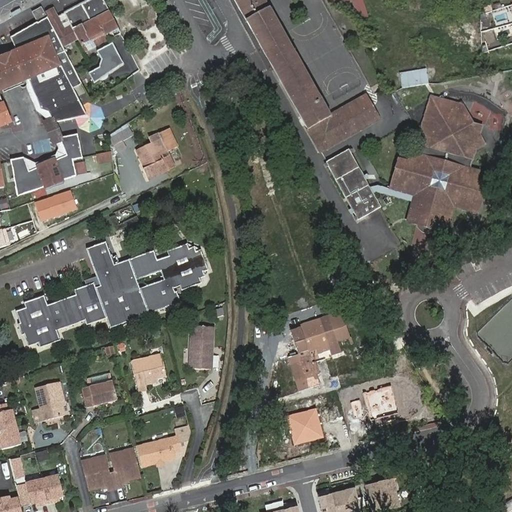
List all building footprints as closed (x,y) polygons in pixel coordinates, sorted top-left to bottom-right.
[(102,32),(106,42),(120,34),(102,0),(94,0),(94,3),(88,1),(86,3),(94,18),(102,32)] [(234,0),(261,48),(284,35),(264,0),(234,0)] [(329,0),(331,7),(351,1),(357,22),(368,18),(362,0),(329,0)] [(65,14),(72,27),(78,39),(83,48),(85,47),(88,52),(106,42),(102,32),(94,18),(86,3),(82,5),(81,9),(81,12),(78,11),(74,10),(65,14)] [(57,34),(56,34),(63,47),(78,39),(72,27),(65,14),(57,18),(52,8),(46,12),(57,34)] [(46,17),(41,9),(33,13),(37,21),(38,22),(46,17)] [(56,34),(47,17),(38,22),(37,21),(11,36),(18,52),(12,54),(0,60),(0,90),(24,80),(28,78),(41,109),(50,114),(54,123),(87,115),(73,86),(80,82),(64,51),(63,47),(56,34)] [(284,35),(261,48),(291,101),(314,89),(284,35)] [(113,43),(96,51),(101,60),(98,68),(88,74),(93,84),(123,63),(113,43)] [(502,71),(491,74),(493,83),(504,81),(502,71)] [(49,125),(54,123),(50,114),(41,109),(28,78),(24,80),(36,112),(45,118),(49,125)] [(314,89),(291,101),(320,152),(374,122),(361,99),(329,116),(314,89)] [(481,94),(477,103),(485,107),(489,98),(481,94)] [(0,127),(11,123),(0,96),(0,127)] [(442,127),(468,112),(463,103),(442,115),(432,112),(430,121),(420,127),(426,136),(431,138),(433,129),(441,125),(442,127)] [(453,208),(466,212),(477,216),(479,209),(484,196),(474,193),(477,183),(480,173),(471,170),(476,151),(487,145),(481,136),(484,126),(474,123),(468,112),(442,127),(441,125),(433,129),(431,138),(426,136),(420,156),(410,153),(407,164),(405,173),(394,170),(388,190),(414,197),(406,223),(411,225),(419,227),(419,228),(424,233),(427,233),(428,230),(435,232),(437,225),(446,228),(450,216),(453,208)] [(488,128),(500,129),(501,115),(489,114),(488,128)] [(60,138),(54,123),(49,125),(55,140),(60,138)] [(147,167),(144,169),(143,169),(148,180),(167,170),(158,152),(166,149),(167,151),(177,146),(168,127),(158,132),(161,138),(136,150),(141,159),(143,158),(145,161),(147,167)] [(123,142),(133,135),(129,128),(110,139),(118,153),(126,148),(123,142)] [(77,135),(60,138),(67,156),(29,172),(24,159),(11,162),(14,175),(19,196),(78,176),(75,161),(83,159),(77,135)] [(67,156),(60,138),(55,140),(58,149),(56,156),(36,165),(24,159),(29,172),(67,156)] [(35,153),(47,151),(45,140),(33,143),(35,153)] [(326,163),(358,220),(381,208),(348,150),(326,163)] [(111,151),(97,153),(99,161),(112,159),(111,151)] [(397,161),(394,170),(405,173),(407,164),(397,161)] [(474,193),(484,196),(487,186),(477,183),(474,193)] [(6,210),(11,209),(6,189),(1,190),(6,210)] [(67,203),(63,192),(39,200),(43,211),(67,203)] [(437,225),(435,232),(444,235),(446,228),(437,225)] [(357,231),(370,244),(374,239),(362,227),(357,231)] [(0,228),(0,247),(10,245),(6,228),(0,229),(0,228)] [(96,282),(86,286),(74,290),(75,294),(47,304),(44,295),(24,302),(26,307),(16,311),(21,323),(18,324),(22,335),(25,335),(29,347),(39,343),(41,348),(61,340),(57,331),(85,320),(86,325),(106,317),(110,327),(181,302),(177,291),(176,291),(174,288),(180,285),(182,290),(203,283),(201,279),(206,276),(204,272),(209,270),(202,250),(197,251),(195,247),(190,249),(188,244),(167,251),(169,256),(157,260),(154,251),(120,263),(117,256),(112,257),(106,242),(88,249),(97,276),(98,276),(101,286),(98,287),(96,282)] [(85,280),(86,286),(96,282),(98,287),(101,286),(98,276),(97,276),(85,280)] [(300,330),(342,317),(341,313),(289,329),(290,332),(300,329),(300,330)] [(349,339),(342,317),(300,330),(300,329),(290,332),(297,355),(287,359),(297,393),(317,387),(314,376),(318,375),(315,363),(310,364),(307,352),(315,349),(326,346),(328,350),(330,356),(339,353),(336,343),(349,339)] [(207,351),(210,351),(210,331),(190,329),(188,372),(209,372),(210,356),(206,356),(207,351)] [(107,355),(116,353),(114,345),(105,347),(107,355)] [(328,350),(326,346),(315,349),(316,354),(328,350)] [(150,382),(153,381),(164,378),(158,358),(131,365),(138,395),(145,392),(143,387),(151,385),(150,382)] [(60,404),(63,403),(59,384),(36,390),(43,422),(63,418),(61,407),(60,404)] [(85,410),(116,402),(112,384),(81,391),(85,410)] [(0,442),(2,451),(21,446),(12,410),(9,411),(8,403),(0,405),(0,442)] [(174,410),(176,419),(184,417),(182,408),(174,410)] [(136,449),(141,468),(156,464),(162,463),(181,458),(189,433),(187,427),(173,431),(175,439),(136,449)] [(47,450),(37,452),(39,460),(49,458),(47,450)] [(139,478),(132,450),(108,456),(112,474),(108,475),(104,458),(80,463),(87,491),(104,487),(105,492),(123,488),(122,483),(139,478)] [(19,459),(10,462),(15,480),(24,477),(19,459)] [(41,481),(46,506),(54,504),(53,500),(57,499),(62,498),(57,477),(41,481)] [(426,498),(420,477),(414,479),(419,500),(426,498)] [(38,508),(46,506),(41,481),(23,486),(28,507),(33,505),(37,504),(38,508)] [(392,482),(367,488),(373,511),(383,511),(399,508),(392,482)] [(357,500),(354,491),(331,497),(330,497),(319,500),(322,511),(359,511),(359,509),(357,500)] [(0,511),(20,511),(17,499),(8,501),(7,498),(0,499),(0,511)] [(364,498),(357,500),(359,509),(366,507),(364,498)] [(283,502),(266,506),(267,511),(271,511),(285,509),(285,508),(283,502)]
